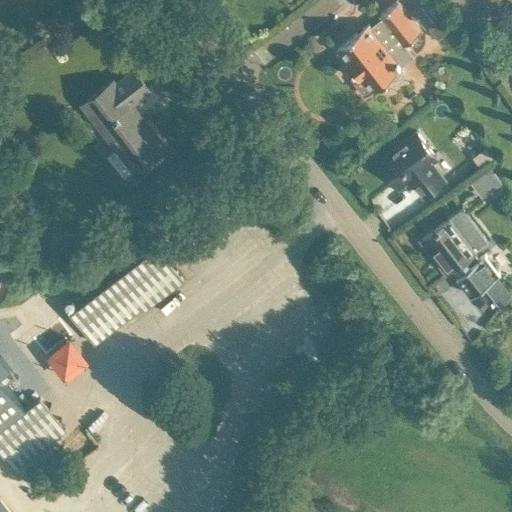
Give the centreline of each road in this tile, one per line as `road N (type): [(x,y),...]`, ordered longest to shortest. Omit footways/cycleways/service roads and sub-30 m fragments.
road 1 (unclassified): [(511,420),(470,381),(236,80)]
road 2 (residential): [(236,80),(335,0)]
